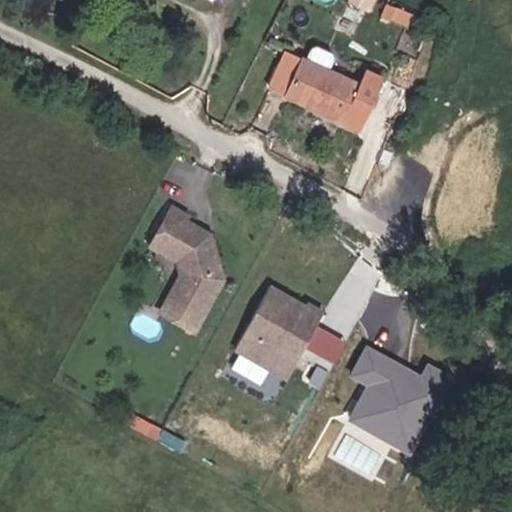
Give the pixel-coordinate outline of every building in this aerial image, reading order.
[(376,0),(352,0),(352,1),(372,10),(376,0)] [(325,77),(331,64),(329,59),(315,52),(309,54),(304,66),(325,77)] [(304,66),(284,57),(267,96),(341,130),(359,93),(325,77),(304,66)] [(205,330),(235,278),(222,234),(218,235),(213,232),(212,228),(198,220),(200,215),(185,206),(170,234),(196,249),(190,259),(194,273),(172,310),(205,330)] [(196,249),(170,234),(164,244),(190,259),(196,249)] [(313,342),(316,336),(320,338),(334,313),(318,304),(317,307),(281,286),(247,348),(286,371),(294,358),(305,364),(317,344),(313,342)] [(347,419),(413,454),(451,381),(424,367),(421,373),(367,345),(350,377),(365,385),(347,419)] [(298,378),(305,364),(294,358),(286,371),(298,378)]
